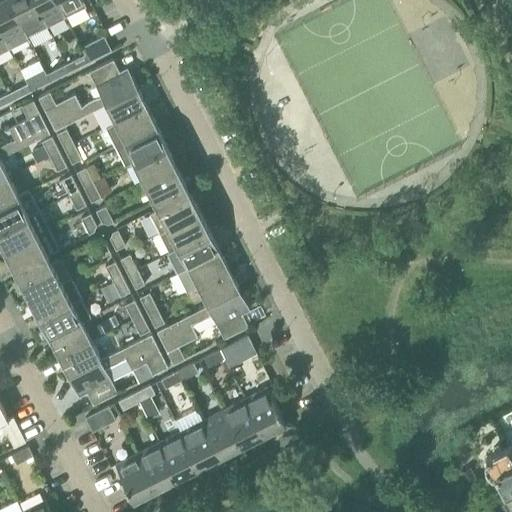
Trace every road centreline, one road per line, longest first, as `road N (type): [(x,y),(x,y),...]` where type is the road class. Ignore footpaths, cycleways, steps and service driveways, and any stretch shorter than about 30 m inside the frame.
road 1 (residential): [(341,410),(127,0)]
road 2 (residential): [(97,511),(4,329)]
